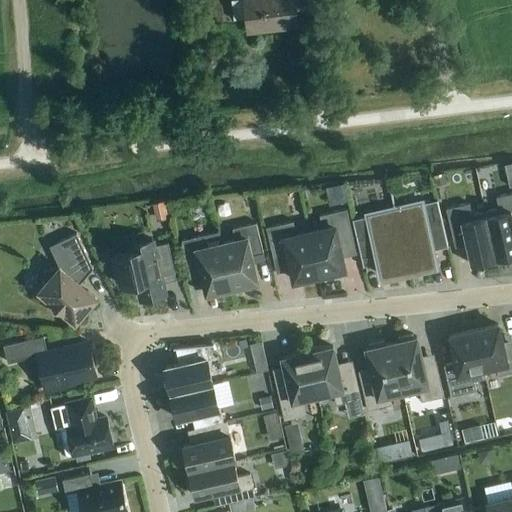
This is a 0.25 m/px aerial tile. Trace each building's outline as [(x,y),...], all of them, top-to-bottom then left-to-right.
[(231,0),(234,19),(246,18),(248,32),(296,26),(295,14),(309,12),(307,0),(231,0)] [(446,184),(444,174),(434,176),(436,186),(446,184)] [(499,208),(485,212),(496,259),(511,254),(511,192),(496,197),(499,208)] [(183,208),(182,200),(168,203),(169,210),(183,208)] [(437,200),(395,210),(408,268),(437,262),(436,260),(435,260),(433,250),(448,247),(437,200)] [(170,218),(166,201),(152,204),(156,221),(170,218)] [(496,259),(485,212),(471,215),(469,203),(446,208),(453,240),(465,237),(471,264),(496,259)] [(322,228),(309,231),(319,275),(324,273),(325,277),(341,273),(340,270),(344,269),(338,243),(353,239),(346,209),(319,215),(322,228)] [(395,210),(352,219),(363,266),(378,263),(380,273),(379,273),(380,275),(408,268),(395,210)] [(319,275),(309,231),(296,234),(293,221),(266,227),(273,257),(288,254),(294,280),(298,279),(299,283),(314,279),(314,276),(319,275)] [(235,240),(221,243),(232,288),(257,282),(251,255),(263,252),(256,222),(232,228),(235,240)] [(232,288),(221,243),(219,231),(181,240),(188,270),(200,267),(206,293),(232,288)] [(51,302),(50,304),(50,306),(50,308),(50,309),(51,311),(53,312),(55,314),(56,314),(58,314),(60,314),(61,313),(63,311),(75,322),(96,298),(80,284),(81,282),(92,268),(76,234),(50,246),(59,266),(44,271),(47,281),(39,291),(51,302)] [(130,251),(114,255),(121,285),(137,282),(141,299),(165,293),(161,276),(175,273),(168,242),(154,245),(153,240),(128,245),(130,251)] [(498,324),(475,330),(484,369),(496,366),(498,375),(511,371),(511,347),(504,349),(498,324)] [(484,369),(475,330),(449,335),(455,362),(444,365),(451,396),(476,390),(474,381),(486,378),(484,369)] [(398,341),(391,343),(403,391),(418,388),(421,401),(444,396),(436,361),(423,364),(417,337),(414,338),(413,334),(397,337),(398,341)] [(96,375),(88,342),(47,352),(43,336),(3,345),(7,362),(37,355),(46,391),(66,387),(65,382),(96,375)] [(247,346),(245,339),(238,341),(240,348),(247,346)] [(266,339),(255,340),(259,366),(269,365),(266,339)] [(403,391),(391,343),(385,344),(384,340),(368,344),(369,348),(366,349),(372,376),(360,379),(367,410),(390,404),(388,395),(403,391)] [(165,367),(171,393),(212,383),(204,346),(213,345),(213,343),(173,347),(173,348),(176,348),(179,364),(165,367)] [(313,347),(306,348),(317,395),(333,391),(336,403),(361,398),(353,364),(338,367),(333,346),(327,346),(323,346),(319,346),(313,347)] [(317,395),(306,348),(301,350),(294,352),(287,355),(282,358),(288,383),(276,386),(284,420),(305,415),(301,398),(317,395)] [(212,383),(171,393),(177,418),(191,415),(194,428),(223,422),(220,407),(218,407),(212,383)] [(273,407),(270,396),(259,398),(262,410),(273,407)] [(67,403),(50,407),(55,430),(59,429),(66,457),(74,455),(113,446),(106,417),(96,419),(91,397),(67,403)] [(15,411),(19,429),(30,426),(26,409),(15,411)] [(287,421),(292,448),(306,446),(301,419),(287,421)] [(183,446),(189,471),(236,460),(230,435),(229,435),(226,421),(199,428),(201,439),(199,442),(183,446)] [(480,425),(462,429),(465,442),(483,438),(480,425)] [(437,447),(434,434),(419,438),(422,451),(437,447)] [(411,454),(408,440),(377,447),(380,461),(411,454)] [(460,467),(457,454),(447,456),(450,470),(460,467)] [(236,460),(189,471),(195,496),(220,490),(223,504),(255,497),(250,473),(237,476),(234,462),(236,461),(236,460)] [(93,487),(90,473),(62,480),(65,494),(77,491),(82,511),(128,511),(121,480),(93,487)] [(58,491),(54,476),(47,478),(50,492),(58,491)] [(511,496),(486,503),(487,511),(511,511),(511,479),(511,480),(511,483),(511,496)] [(384,511),(386,511),(383,495),(368,499),(370,511),(384,511)] [(465,511),(462,497),(449,501),(424,506),(425,511),(465,511)] [(239,511),(237,501),(229,503),(230,511),(239,511)]
